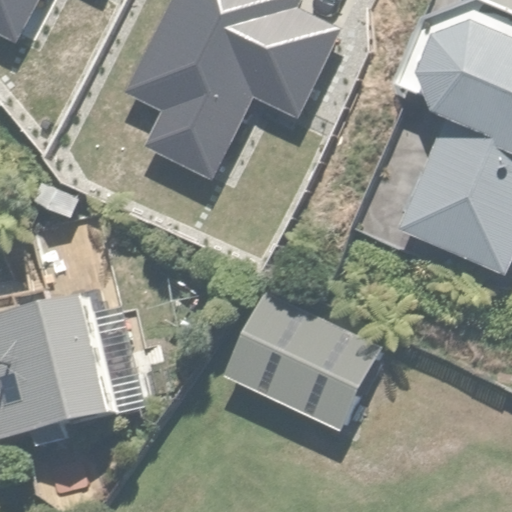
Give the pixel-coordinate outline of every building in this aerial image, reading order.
[(168,40),(162,53),(102,188),(229,245),(272,148),(294,158),(355,24),(300,0),(289,0),(255,78),(168,40)] [(388,82),(438,101),(388,216),(503,263),(511,239),(511,14),(476,0),(441,0),(414,8),(388,82)] [(381,342),(259,285),(218,372),(340,429),(381,342)] [(92,290),(0,309),(0,429),(116,405),(92,290)] [(356,442),(271,410),(257,445),(343,478),(356,442)]
